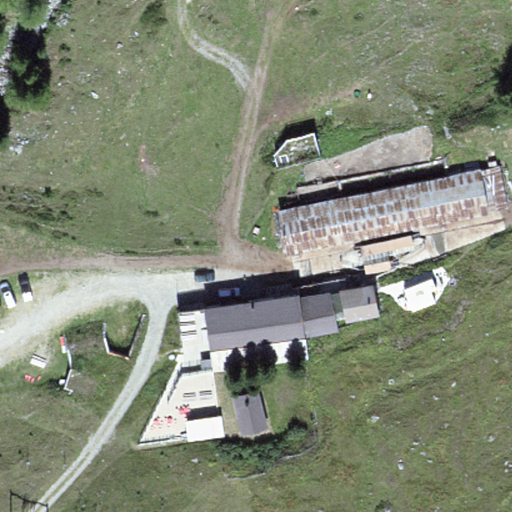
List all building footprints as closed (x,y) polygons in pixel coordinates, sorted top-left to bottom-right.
[(475,168),(275,212),(284,254),(484,210),(475,168)] [(366,288),(331,293),(336,326),(371,321),(366,288)] [(290,290),(196,304),(204,361),(299,347),(298,340),(330,336),(323,293),(291,297),(290,290)] [(204,361),(196,304),(171,308),(179,365),(204,361)] [(111,356),(85,346),(78,363),(104,373),(111,356)] [(247,395),(227,398),(232,435),(252,432),(247,395)] [(222,409),(188,415),(192,437),(226,432),(222,409)]
